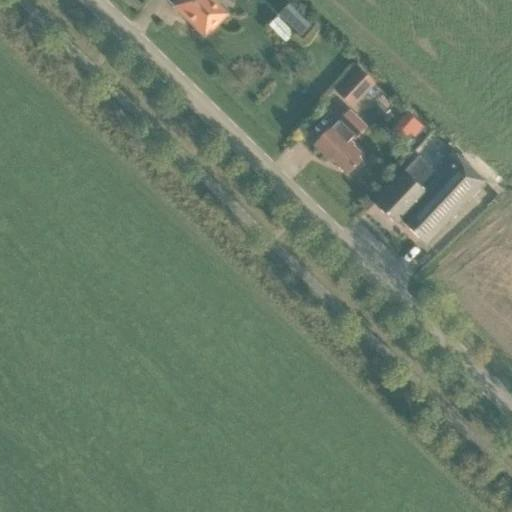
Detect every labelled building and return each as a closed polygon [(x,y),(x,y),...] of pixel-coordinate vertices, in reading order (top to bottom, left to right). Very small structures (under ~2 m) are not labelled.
[(171,0),(169,2),(206,39),(229,16),(212,0),(171,0)] [(279,16),(302,38),(312,28),(289,6),(279,16)] [(376,85),(360,70),(338,94),(353,109),(376,85)] [(356,140),(368,127),(350,110),(314,147),(328,161),(333,161),(347,175),(361,158),(347,145),(354,138),(356,140)] [(399,125),(415,138),(424,128),(408,114),(399,125)] [(483,183),(452,154),(435,172),(419,156),(387,191),(390,194),(377,208),(395,225),(399,220),(425,245),(483,183)]
